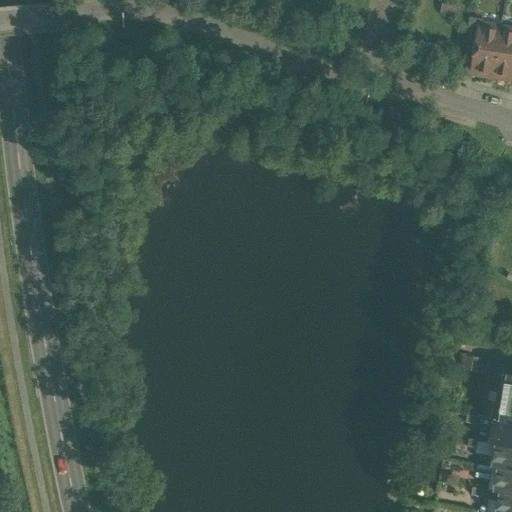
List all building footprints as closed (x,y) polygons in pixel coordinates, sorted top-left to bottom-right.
[(483,20),(469,18),(465,42),(477,44),(480,25),(482,26),(483,20)] [(482,26),(480,25),(477,44),(472,73),(492,76),(500,29),(482,26)] [(511,30),(500,29),(492,76),(511,79),(511,30)] [(511,376),(494,373),(486,418),(494,420),(511,423),(511,376)] [(478,417),(467,415),(466,423),(476,425),(478,417)] [(511,423),(494,420),(490,443),(496,444),(511,446),(511,423)] [(480,441),(469,440),(468,447),(478,449),(480,441)] [(511,446),(496,444),(492,467),(498,468),(511,470),(511,446)] [(511,470),(498,468),(494,492),(500,493),(511,494),(511,470)] [(484,490),(473,488),(472,496),(483,498),(484,490)] [(511,511),(511,494),(500,493),(496,511),(511,511)]
